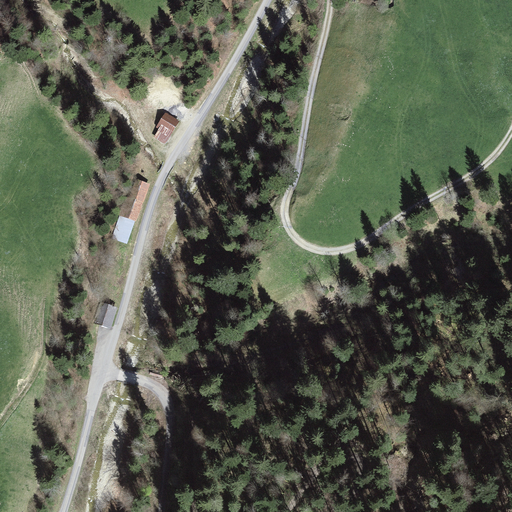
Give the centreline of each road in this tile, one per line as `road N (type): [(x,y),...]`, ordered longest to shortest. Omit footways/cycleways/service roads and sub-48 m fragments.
road 1 (track): [(511,127),(471,174),(374,232),(337,248),(299,240),(284,214),(330,0)]
road 2 (unclassified): [(104,371),(155,197),(268,0)]
road 3 (track): [(162,511),(166,399),(153,384),(104,371)]
road 4 (unclassified): [(104,371),(63,511)]
